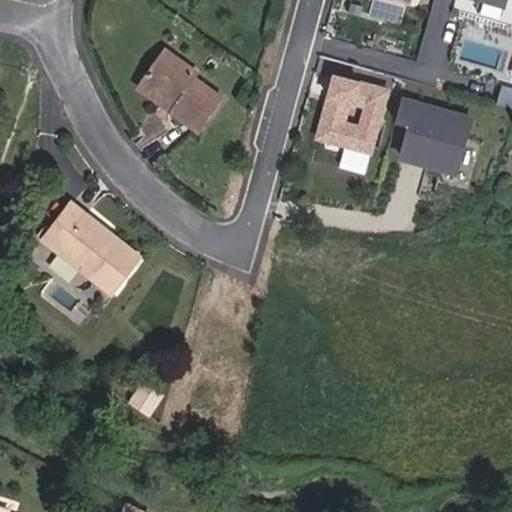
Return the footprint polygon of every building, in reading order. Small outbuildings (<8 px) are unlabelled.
[(199,74),(164,48),(143,79),(176,103),(171,111),(198,131),(222,98),(196,78),(199,74)] [(386,86),(332,72),(316,134),(370,149),(386,86)] [(143,79),(137,86),(171,111),(176,103),(143,79)] [(469,115),(401,96),(394,122),(409,126),(401,152),(454,167),(469,115)] [(105,241),(80,221),(85,214),(71,203),(43,240),(111,293),(139,256),(111,233),(105,241)] [(85,214),(80,221),(105,241),(111,233),(85,214)] [(144,382),(131,401),(150,414),(163,396),(144,382)] [(127,503),(122,511),(131,511),(134,507),(127,503)]
